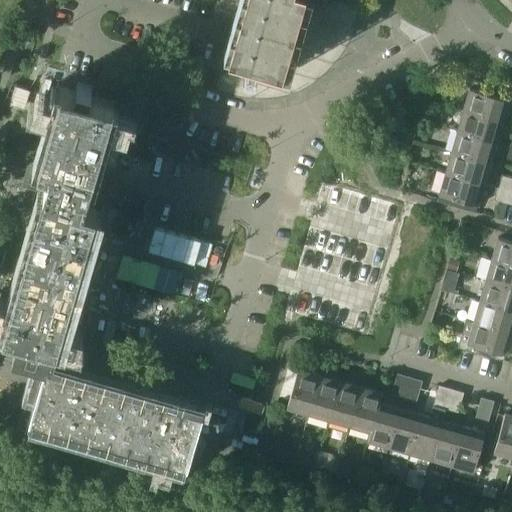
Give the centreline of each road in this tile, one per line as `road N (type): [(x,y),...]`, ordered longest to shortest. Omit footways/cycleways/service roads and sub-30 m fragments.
road 1 (residential): [(291,126),(475,25)]
road 2 (residential): [(511,394),(387,360)]
